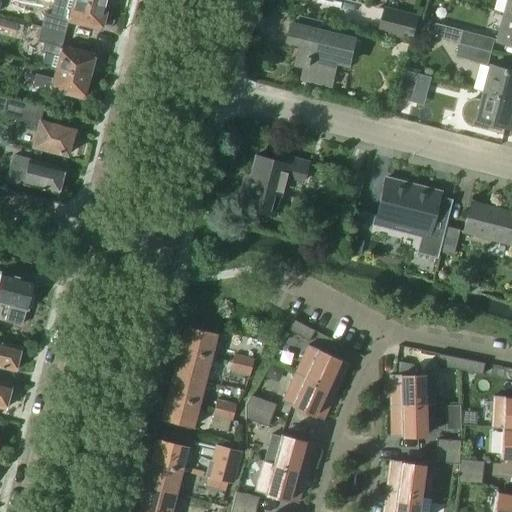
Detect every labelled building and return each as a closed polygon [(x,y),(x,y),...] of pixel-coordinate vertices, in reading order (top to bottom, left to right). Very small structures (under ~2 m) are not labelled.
[(104,19),(107,8),(77,0),(56,0),(55,6),(53,5),(50,14),(44,12),(40,27),(63,33),(66,20),(99,29),(102,20),(104,19)] [(77,0),(107,8),(109,0),(77,0)] [(417,17),(386,9),(381,30),(412,38),(417,17)] [(511,43),(511,14),(506,13),(499,40),(511,43)] [(17,23),(0,18),(0,29),(15,33),(17,23)] [(358,39),(292,23),(289,39),(302,42),(297,62),(307,65),(304,77),(324,82),(324,84),(332,86),(336,70),(333,69),(335,58),(352,62),(358,39)] [(492,51),(495,38),(438,23),(434,36),(461,43),(492,51)] [(59,47),(63,33),(40,27),(36,43),(42,45),(40,54),(43,55),(40,66),(53,69),(88,79),(91,67),(90,64),(92,56),(59,47)] [(489,64),(492,51),(461,43),(458,56),(489,64)] [(511,69),(493,65),(486,91),(511,98),(511,69)] [(86,88),(88,79),(53,69),(50,79),(34,74),(31,85),(80,98),(83,89),(86,88)] [(414,101),(421,74),(406,70),(399,97),(414,101)] [(511,127),(511,98),(486,91),(484,99),(481,99),(476,98),(471,100),(467,104),(464,109),(464,114),(466,120),(469,124),(474,126),(505,134),(507,126),(511,127)] [(35,131),(31,148),(65,157),(66,153),(69,154),(70,148),(67,147),(72,130),(38,121),(41,108),(6,99),(1,117),(26,123),(25,128),(35,131)] [(283,162),(258,155),(249,186),(243,185),(238,204),(275,214),(286,175),(304,180),(309,161),(285,154),(283,162)] [(61,170),(17,158),(15,168),(25,171),(21,185),(56,194),(57,190),(60,190),(62,181),(59,179),(61,170)] [(363,174),(349,171),(343,196),(357,200),(363,174)] [(385,178),(374,221),(441,238),(442,238),(452,200),(451,199),(451,200),(439,196),(440,192),(385,178)] [(511,244),(511,212),(470,202),(462,232),(511,244)] [(447,227),(441,251),(453,254),(459,230),(447,227)] [(32,282),(0,273),(0,302),(8,305),(4,322),(21,326),(26,307),(29,308),(32,295),(29,294),(32,282)] [(309,341),(314,331),(293,319),(288,330),(309,341)] [(216,332),(185,324),(179,348),(210,356),(216,332)] [(21,347),(0,341),(0,367),(15,372),(21,347)] [(348,364),(308,345),(307,346),(308,346),(295,373),(335,392),(335,391),(347,364),(348,364)] [(204,379),(210,356),(179,348),(173,371),(204,379)] [(459,370),(461,358),(438,354),(435,365),(459,370)] [(233,355),(231,363),(251,367),(253,359),(233,355)] [(482,375),(484,364),(484,363),(461,358),(459,370),(482,375)] [(249,375),(251,367),(231,363),(229,371),(249,375)] [(198,401),(204,379),(173,371),(167,394),(198,401)] [(335,392),(295,373),(295,374),(283,401),(282,401),(322,420),(322,419),(335,392)] [(390,405),(390,406),(424,405),(434,405),(433,374),(389,375),(390,375),(390,405)] [(11,385),(0,382),(0,409),(5,410),(11,385)] [(192,425),(198,401),(167,394),(161,417),(192,425)] [(276,404),(251,395),(245,405),(245,406),(272,415),(276,404)] [(492,427),(502,427),(511,427),(511,396),(493,396),(493,397),(492,427)] [(216,398),(215,406),(234,411),(236,403),(216,398)] [(460,404),(444,404),(445,429),(460,429),(460,404)] [(425,435),(424,405),(390,406),(391,436),(425,436),(425,435)] [(232,419),(234,411),(215,406),(213,414),(232,419)] [(272,415),(245,406),(245,418),(246,418),(268,426),(272,415)] [(511,427),(502,427),(500,457),(500,458),(511,458),(511,427)] [(313,443),(280,434),(280,435),(272,464),(305,473),(313,444),(313,443)] [(188,446),(157,437),(151,458),(182,467),(188,446)] [(461,442),(437,440),(436,452),(460,454),(461,442)] [(214,445),(211,465),(230,471),(230,473),(228,481),(232,483),(240,451),(214,445)] [(460,459),(460,454),(436,452),(435,464),(459,466),(460,459)] [(176,489),(182,467),(151,458),(145,481),(176,489)] [(484,462),(460,459),(459,466),(458,470),(482,473),(484,462)] [(423,465),(424,464),(390,460),(390,461),(386,490),(386,491),(420,495),(419,494),(423,465)] [(305,473),(272,464),(263,462),(255,491),(254,491),(297,503),(297,502),(305,474),(305,473)] [(481,485),(482,473),(458,470),(457,482),(481,485)] [(226,489),(228,481),(208,476),(206,484),(226,489)] [(166,511),(170,511),(176,489),(145,481),(139,505),(166,511)] [(259,496),(236,490),(233,501),(256,507),(259,496)] [(420,495),(386,491),(383,511),(417,511),(419,495),(420,495)] [(511,511),(511,493),(496,491),(496,492),(492,511),(511,511)] [(254,511),(256,507),(233,501),(229,511),(254,511)]
